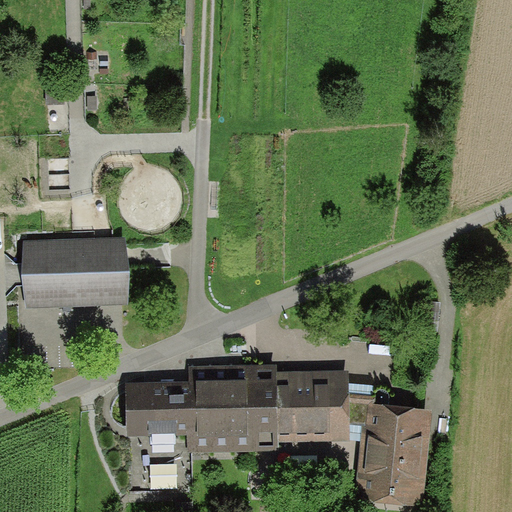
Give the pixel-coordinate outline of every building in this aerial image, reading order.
[(58,77),(40,78),(41,95),(59,94),(58,77)] [(114,238),(24,238),(25,293),(115,292),(114,238)] [(341,395),(341,378),(267,378),(267,362),(183,363),(183,380),(127,381),(127,420),(147,420),(147,434),(169,434),(168,419),(186,419),(186,439),(270,438),(270,417),(341,416),(341,413),(341,395)] [(341,413),(365,419),(356,494),(413,500),(422,409),(395,406),(398,373),(369,370),(366,400),(341,395),(341,413)] [(153,459),(152,485),(178,485),(179,460),(153,459)] [(169,490),(169,506),(188,505),(185,490),(169,490)]
